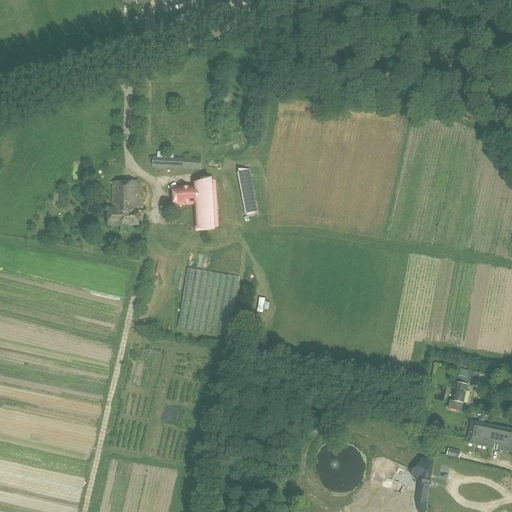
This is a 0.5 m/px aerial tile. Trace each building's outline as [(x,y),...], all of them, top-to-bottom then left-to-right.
[(254,152),(262,153),(262,141),(255,141),(254,152)] [(153,157),(153,168),(201,170),(202,159),(153,157)] [(207,160),(207,171),(223,172),(223,161),(207,160)] [(257,212),(249,170),(239,172),(239,173),(238,174),(242,197),(244,197),(247,214),(257,212)] [(198,204),(199,232),(216,231),(215,224),(221,224),(219,175),(212,175),(212,172),(195,173),(195,184),(175,185),(176,205),(198,204)] [(139,224),(139,183),(114,183),(114,207),(110,207),(110,224),(139,224)] [(171,217),(166,222),(175,230),(180,225),(171,217)] [(189,269),(179,328),(229,338),(239,277),(189,269)] [(257,272),(253,277),(266,289),(270,285),(257,272)] [(266,303),(264,317),(270,318),(272,303),(266,303)] [(463,370),(460,380),(478,384),(478,383),(487,385),(488,375),(463,370)] [(468,385),(455,382),(454,388),(456,389),(454,401),(451,400),(449,408),(462,411),(468,385)] [(505,394),(488,396),(490,407),(507,405),(507,407),(511,406),(511,395),(506,396),(505,394)] [(511,451),(511,428),(472,422),(468,443),(511,451)] [(461,451),(448,448),(446,455),(459,459),(461,451)] [(433,460),(417,458),(410,471),(419,475),(415,501),(417,511),(426,511),(425,502),(428,486),(430,486),(430,482),(429,482),(433,460)] [(444,501),(460,500),(459,488),(443,489),(444,501)]
